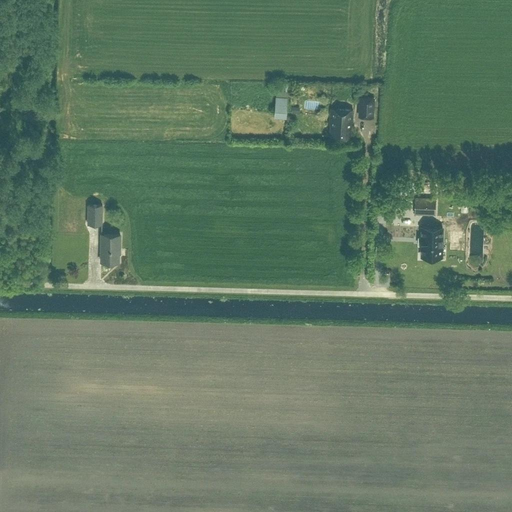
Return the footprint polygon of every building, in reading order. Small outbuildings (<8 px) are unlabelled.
[(274,104),(287,105),(287,97),(275,96),(274,104)] [(360,106),(373,107),(373,97),(360,96),(360,106)] [(322,109),(322,99),(307,99),(306,109),(322,109)] [(331,123),(330,136),(349,137),(350,121),(352,121),(352,109),(331,108),(329,123),(331,123)] [(434,214),(434,197),(415,197),(414,213),(434,214)] [(102,223),(102,204),(88,204),(87,223),(102,223)] [(442,245),(442,226),(422,226),(422,236),(421,236),(420,245),(422,245),(421,256),(440,256),(441,245),(442,245)] [(120,249),(120,234),(101,233),(100,261),(119,261),(119,249),(120,249)] [(458,247),(456,241),(449,243),(452,249),(458,247)] [(409,254),(395,255),(396,267),(409,266),(409,254)]
